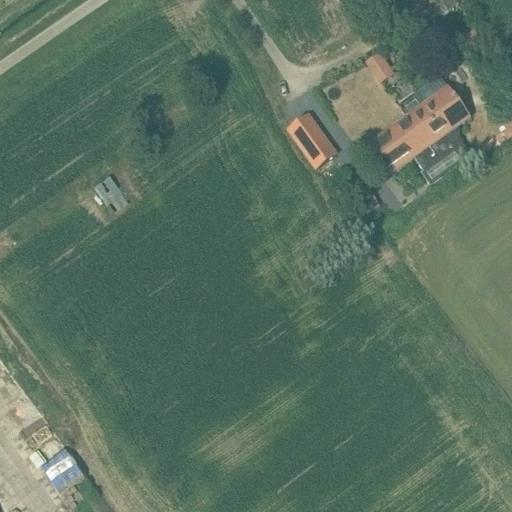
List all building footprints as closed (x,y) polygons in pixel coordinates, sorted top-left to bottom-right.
[(440,0),(450,13),(467,0),(440,0)] [(381,54),(366,65),(374,77),(390,68),(381,54)] [(396,131),(366,152),(383,176),(413,155),(426,171),(423,173),(432,186),(474,157),(462,140),(460,127),(472,118),(450,87),(425,105),(416,94),(398,107),(406,119),(393,128),(396,131)] [(320,133),(300,148),(317,172),(337,157),(320,133)] [(114,215),(127,205),(108,180),(95,190),(114,215)] [(348,195),(365,217),(381,206),(364,184),(348,195)] [(366,227),(344,198),(331,206),(354,235),(366,227)]
